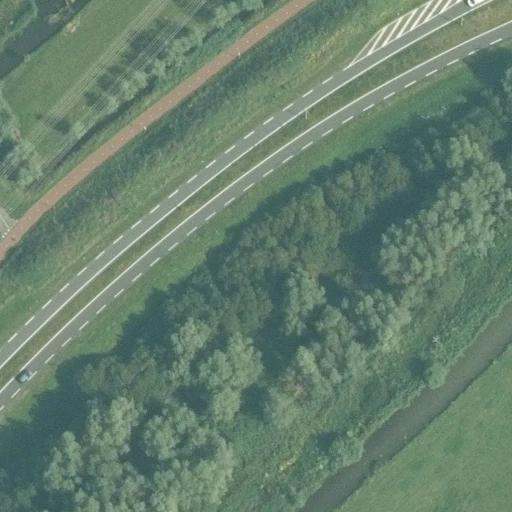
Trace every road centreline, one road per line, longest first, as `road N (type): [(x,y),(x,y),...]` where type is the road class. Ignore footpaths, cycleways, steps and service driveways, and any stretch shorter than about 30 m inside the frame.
road 1 (primary): [(0,405),(104,297),(245,180),(415,71),(511,21)]
road 2 (primary): [(476,0),(313,97),(154,217),(0,361)]
